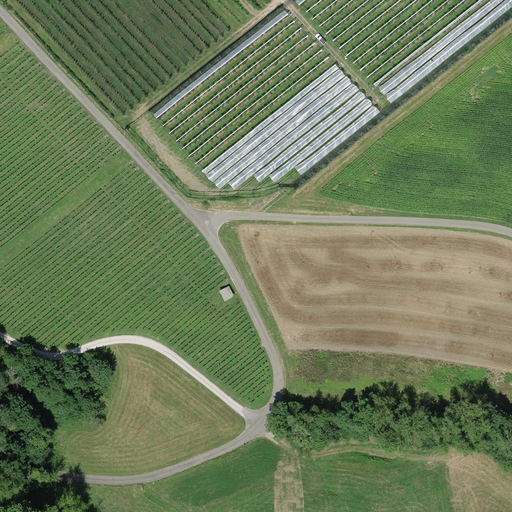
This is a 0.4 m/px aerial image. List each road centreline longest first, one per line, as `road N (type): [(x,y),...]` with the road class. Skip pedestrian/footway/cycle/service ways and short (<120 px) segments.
road 1 (unclassified): [(0,466),(144,480),(258,426),(276,395),(277,372),(203,226)]
road 2 (track): [(511,7),(255,216)]
road 3 (unclassified): [(511,234),(255,216),(203,226)]
road 4 (unclassified): [(203,226),(0,8)]
road 5 (track): [(258,426),(149,343),(126,338),(49,357),(0,337)]
road 6 (track): [(377,112),(275,0)]
